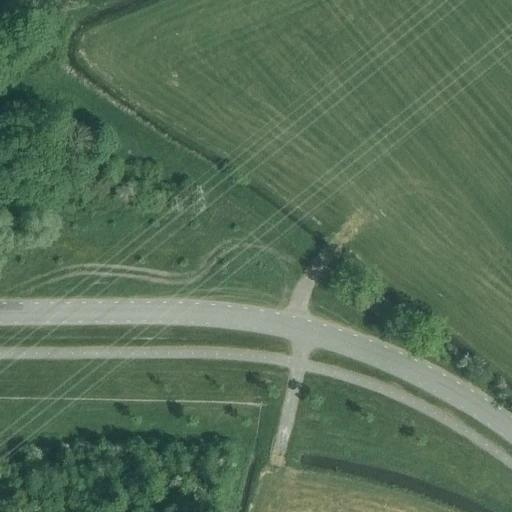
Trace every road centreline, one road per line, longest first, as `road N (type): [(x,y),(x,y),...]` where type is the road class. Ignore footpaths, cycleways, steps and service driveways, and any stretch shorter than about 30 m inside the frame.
road 1 (tertiary): [(0,314),(171,313),(306,331),(417,373),(511,431)]
road 2 (track): [(306,331),(278,455)]
